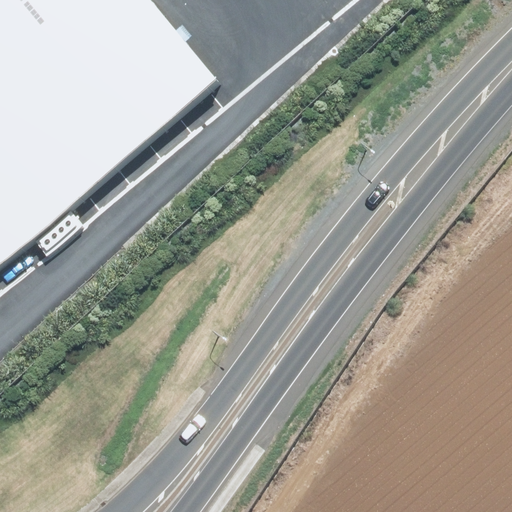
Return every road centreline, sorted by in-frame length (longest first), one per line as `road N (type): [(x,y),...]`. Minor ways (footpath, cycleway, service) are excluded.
road 1 (secondary): [(126,511),(186,452),(375,197),(438,146)]
road 2 (secondary): [(438,146),(406,217),(187,511)]
